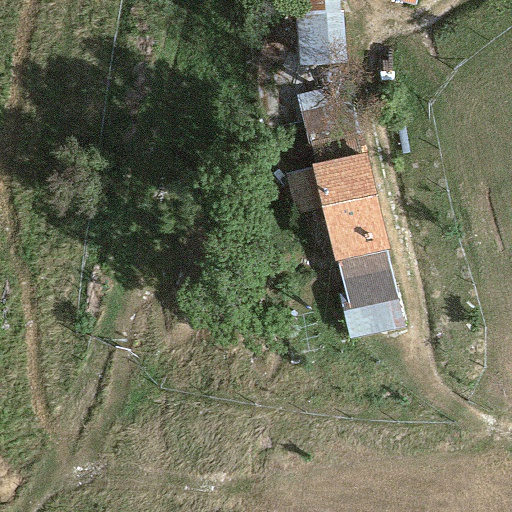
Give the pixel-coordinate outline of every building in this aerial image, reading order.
[(343,62),(337,0),(294,0),(298,67),(343,62)] [(348,85),(295,95),(308,165),(364,154),(348,85)] [(364,154),(308,165),(310,169),(320,209),(334,263),(384,250),(364,154)] [(320,209),(310,169),(284,175),(295,215),(320,209)] [(403,326),(384,250),(334,263),(342,295),(337,296),(348,340),(403,326)]
